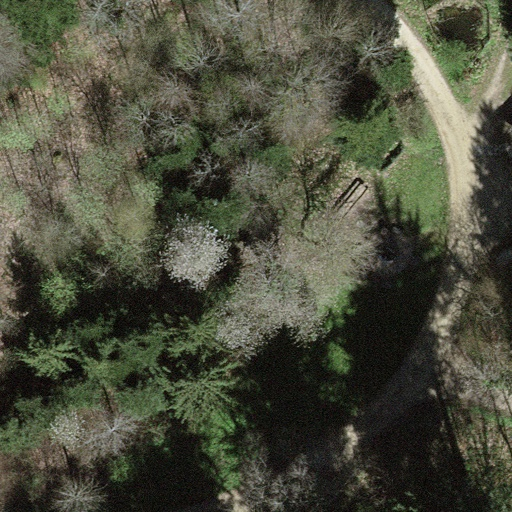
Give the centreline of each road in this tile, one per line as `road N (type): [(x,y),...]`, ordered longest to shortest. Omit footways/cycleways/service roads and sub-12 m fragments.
road 1 (track): [(456,157),(460,267),(441,333),(383,406),(293,471),(204,511)]
road 2 (track): [(367,0),(399,26),(428,67),(456,157)]
